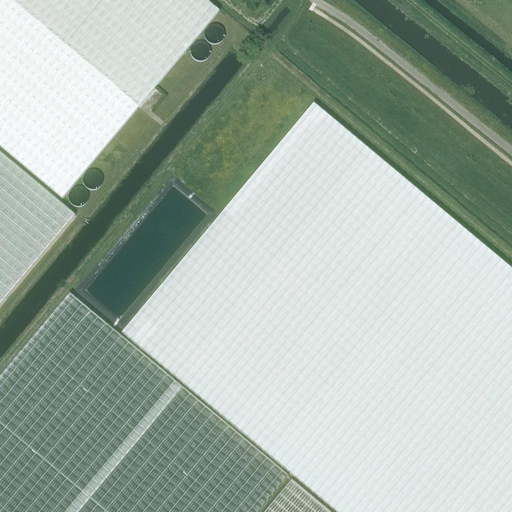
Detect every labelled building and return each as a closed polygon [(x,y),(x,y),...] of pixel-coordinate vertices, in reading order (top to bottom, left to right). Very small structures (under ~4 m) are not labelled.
[(201,0),(0,0),(0,148),(61,200),(218,14),(201,0)] [(511,511),(511,271),(313,105),(122,333),(127,338),(335,511),(511,511)] [(0,156),(0,306),(74,218),(0,156)] [(0,511),(257,511),(287,477),(283,473),(70,295),(0,378),(0,511)] [(327,511),(291,481),(265,511),(327,511)]
